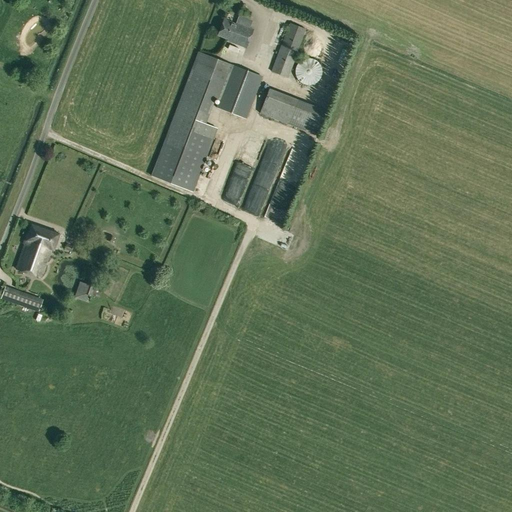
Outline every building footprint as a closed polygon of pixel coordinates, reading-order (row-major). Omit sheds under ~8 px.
[(282,36),(288,19),(283,18),(277,35),(282,36)] [(227,41),(246,48),(253,30),(236,23),(235,24),(223,20),(217,35),(228,39),(227,41)] [(280,45),(271,72),(288,78),(298,51),(297,51),(305,29),(289,23),(281,45),(280,45)] [(194,150),(214,98),(218,100),(215,107),(246,119),(263,77),(199,53),(166,140),(194,150)] [(297,56),(300,80),(324,78),(321,54),(297,56)] [(269,88),(259,114),(317,135),(326,110),(269,88)] [(261,148),(267,135),(256,130),(250,143),(261,148)] [(272,135),(251,204),(264,208),(285,139),(272,135)] [(240,201),(252,174),(241,169),(229,196),(240,201)] [(273,213),(283,217),(292,197),(283,193),(273,213)] [(15,269),(41,278),(52,250),(53,250),(59,234),(32,225),(26,241),(25,240),(15,269)] [(101,245),(98,253),(110,257),(112,249),(101,245)] [(98,297),(103,284),(99,283),(101,277),(90,273),(88,279),(83,293),(91,296),(92,295),(98,297)] [(34,298),(8,289),(5,300),(30,309),(34,298)]
